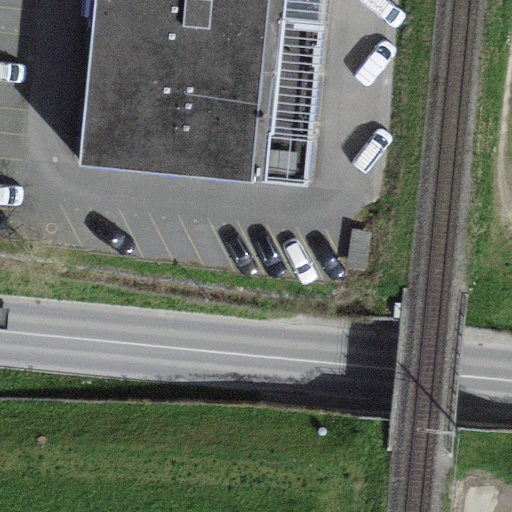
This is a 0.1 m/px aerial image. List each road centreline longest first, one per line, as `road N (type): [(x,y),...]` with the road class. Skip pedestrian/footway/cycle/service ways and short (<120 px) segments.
road 1 (tertiary): [(511,382),(0,334)]
road 2 (track): [(511,66),(501,173),(511,218)]
